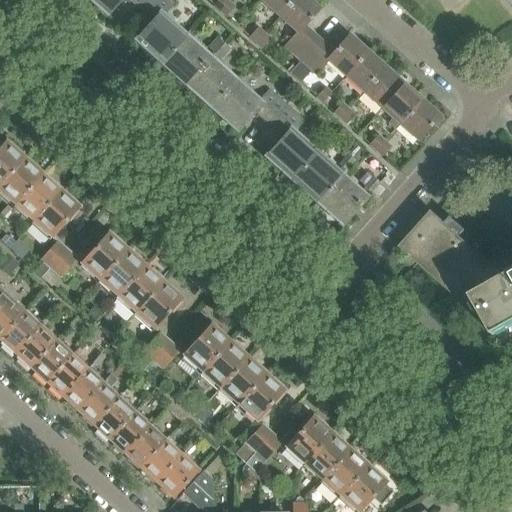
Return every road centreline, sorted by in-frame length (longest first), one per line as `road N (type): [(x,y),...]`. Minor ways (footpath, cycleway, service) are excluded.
road 1 (residential): [(468,511),(267,342),(0,90)]
road 2 (secondary): [(308,299),(0,28)]
road 3 (residential): [(340,265),(37,0)]
road 4 (residential): [(340,265),(480,107)]
road 5 (residential): [(127,511),(0,394)]
road 6 (residential): [(480,107),(363,0)]
road 7 (secondary): [(511,442),(451,422),(385,374)]
